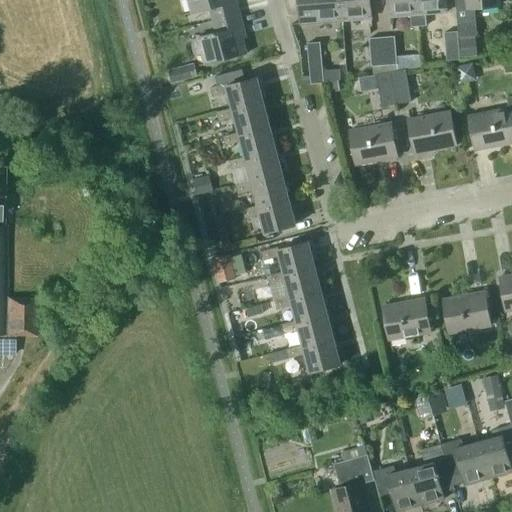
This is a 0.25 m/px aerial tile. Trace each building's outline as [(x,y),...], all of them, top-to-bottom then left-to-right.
[(233,0),(187,0),(191,13),(209,8),(213,20),(240,13),(236,0),(233,1),(233,0)] [(340,0),(298,0),(300,23),(342,20),(340,0)] [(369,0),(340,0),(342,20),(371,18),(369,0)] [(388,0),(389,16),(410,15),(411,27),(419,26),(418,14),(416,0),(388,0)] [(416,0),(418,14),(419,26),(427,26),(426,13),(446,12),(445,0),(416,0)] [(475,7),(499,5),(498,0),(455,0),(459,37),(477,35),(475,7)] [(197,37),(204,65),(247,53),(240,27),(243,26),(240,13),(213,20),(216,32),(197,37)] [(447,60),(460,59),(457,31),(445,32),(447,60)] [(382,37),(384,65),(397,64),(394,36),(382,37)] [(372,66),(384,65),(382,37),(369,38),(371,66),(372,66)] [(477,57),(476,39),(459,41),(461,58),(477,57)] [(311,83),(324,82),(320,42),(307,43),(311,83)] [(419,53),(402,54),(403,69),(414,68),(420,67),(419,53)] [(476,80),(472,62),(455,66),(459,84),(476,80)] [(397,69),(397,64),(384,65),(384,73),(390,72),(397,71),(397,69)] [(384,73),(384,65),(372,66),(373,75),(376,74),(384,73)] [(181,67),(168,71),(171,83),(184,80),(181,67)] [(257,77),(245,80),(242,69),(214,76),(217,86),(210,87),(213,96),(228,92),(232,108),(233,110),(263,102),(257,77)] [(390,72),(396,104),(411,101),(405,69),(397,71),(390,72)] [(382,107),(396,104),(390,72),(384,73),(376,74),(382,107)] [(511,143),(511,122),(510,112),(511,112),(511,95),(506,97),(508,107),(470,115),(477,150),(511,143)] [(234,117),(238,132),(239,135),(270,126),(263,102),(233,110),(232,108),(217,112),(219,121),(234,117)] [(416,154),(455,146),(448,111),(409,118),(416,154)] [(357,165),(396,157),(390,122),(350,129),(357,165)] [(241,141),(245,156),(245,159),(276,151),(270,126),(239,135),(238,132),(223,136),(226,145),(241,141)] [(247,165),(251,181),(252,183),(283,175),(276,151),(245,159),(245,156),(230,160),(232,169),(247,165)] [(0,165),(0,355),(14,356),(14,336),(35,336),(36,299),(6,298),(8,225),(3,225),(4,165),(0,165)] [(254,190),(258,205),(258,208),(289,200),(283,175),(252,183),(251,181),(236,185),(238,194),(254,190)] [(197,194),(207,191),(203,176),(193,179),(197,194)] [(258,208),(258,205),(243,209),(245,218),(260,214),(265,233),(296,225),(289,200),(258,208)] [(279,256),(283,272),(284,274),(315,266),(308,241),(278,249),(278,247),(262,251),(264,260),(279,256)] [(229,254),(214,259),(220,282),(236,277),(229,254)] [(321,290),(315,266),(284,274),(283,272),(268,276),(270,285),(286,281),(290,296),(290,299),(321,290)] [(507,311),(511,310),(511,273),(501,276),(507,311)] [(327,315),(321,290),(290,299),(290,296),(274,300),(277,309),(292,305),(296,320),(297,323),(327,315)] [(451,334),(490,326),(483,291),(444,298),(451,334)] [(390,340),(430,333),(423,297),(384,305),(390,340)] [(250,307),(253,315),(264,312),(262,304),(250,307)] [(334,339),(327,315),(297,323),(296,320),(281,324),(283,333),(298,329),(303,345),(303,347),(334,339)] [(303,347),(303,345),(287,349),(290,358),(305,354),(310,372),(340,364),(334,339),(303,347)] [(505,408),(497,375),(483,378),(490,411),(505,408)] [(441,387),(446,409),(468,403),(462,381),(441,387)] [(441,387),(427,392),(434,416),(447,412),(446,409),(441,387)] [(434,416),(427,392),(413,396),(420,420),(434,416)] [(366,410),(357,413),(360,424),(369,422),(366,410)] [(493,437),(478,441),(488,478),(511,471),(511,468),(508,452),(511,450),(511,425),(511,424),(491,430),(493,437)] [(461,438),(441,444),(443,452),(444,451),(448,468),(450,476),(453,485),(463,482),(464,484),(488,478),(478,441),(463,445),(461,438)] [(443,452),(441,444),(421,449),(425,464),(410,468),(420,505),(445,498),(443,492),(454,489),(453,485),(450,476),(448,468),(444,451),(443,452)] [(337,511),(370,511),(362,481),(374,478),(367,454),(333,463),(340,487),(331,489),(337,511)] [(396,511),(420,505),(410,468),(395,472),(393,465),(373,471),(380,495),(391,492),(396,511)]
